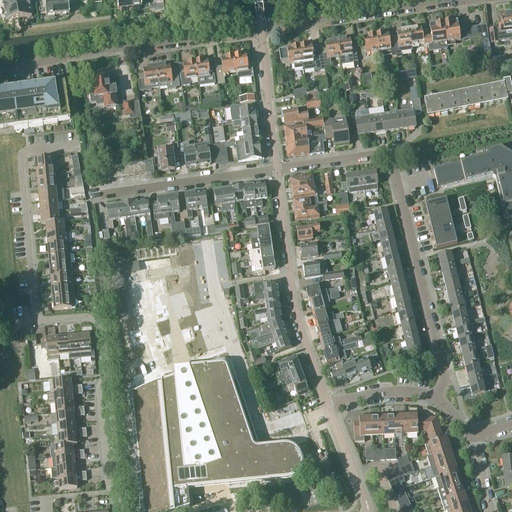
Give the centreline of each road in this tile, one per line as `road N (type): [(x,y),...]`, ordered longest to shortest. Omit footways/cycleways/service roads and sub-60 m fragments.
road 1 (residential): [(435,397),(444,369),(387,153),(275,168)]
road 2 (residential): [(120,511),(110,486),(99,324),(89,316),(35,320)]
road 3 (residential): [(275,168),(295,314),(328,408)]
road 4 (residential): [(35,320),(21,153),(76,145)]
road 5 (residential): [(260,30),(471,0)]
road 6 (residential): [(59,56),(260,30)]
road 7 (residential): [(86,194),(275,168)]
road 8 (residential): [(275,168),(260,30)]
